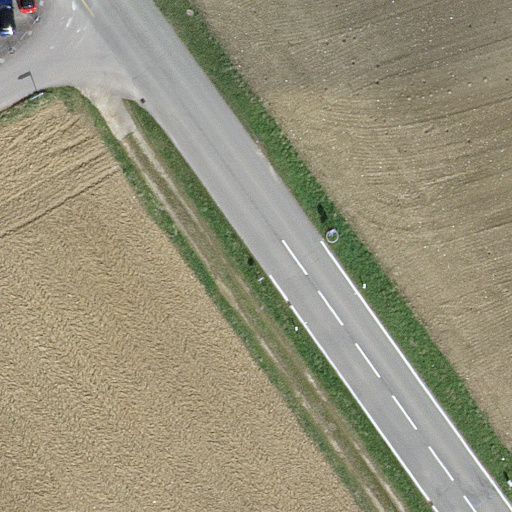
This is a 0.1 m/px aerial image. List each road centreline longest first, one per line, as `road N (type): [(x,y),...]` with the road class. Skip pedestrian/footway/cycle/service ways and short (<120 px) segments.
road 1 (primary): [(464,511),(112,12)]
road 2 (residential): [(112,12),(0,80)]
